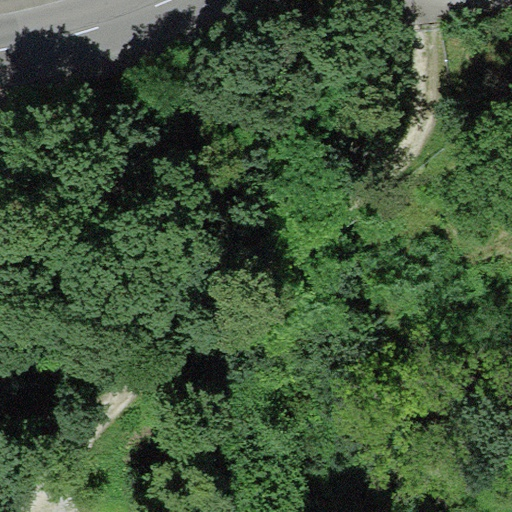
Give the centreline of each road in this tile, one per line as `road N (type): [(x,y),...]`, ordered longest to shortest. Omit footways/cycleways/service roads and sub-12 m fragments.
road 1 (track): [(427,0),(416,146),(228,289),(79,428),(19,511)]
road 2 (residential): [(173,0),(79,33),(0,46)]
